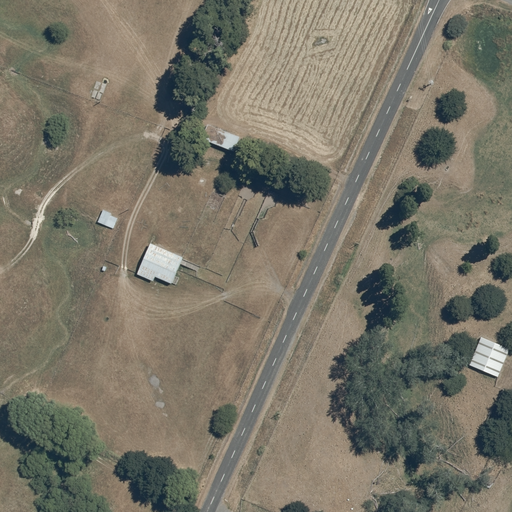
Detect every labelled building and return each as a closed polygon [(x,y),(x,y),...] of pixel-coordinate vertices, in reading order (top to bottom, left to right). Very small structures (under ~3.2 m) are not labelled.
[(106,84),(97,80),(91,97),(100,101),(106,84)] [(240,137),(211,128),(207,143),(235,152),(240,137)] [(119,216),(103,209),(97,222),(113,229),(119,216)] [(184,257),(151,243),(138,274),(154,281),(156,276),(173,283),(184,257)] [(510,348),(481,336),(469,365),(498,377),(510,348)]
